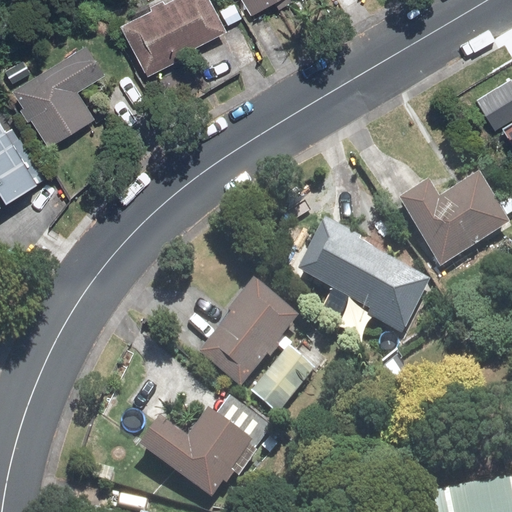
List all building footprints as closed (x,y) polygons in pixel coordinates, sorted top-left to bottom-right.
[(208,0),(168,0),(116,27),(144,80),(228,36),(208,0)] [(237,0),(250,20),(281,0),(237,0)] [(83,47),(7,93),(43,152),(95,122),(77,93),(102,79),(83,47)] [(511,85),(509,81),(474,102),(493,133),(511,121),(511,85)] [(0,127),(0,200),(3,206),(44,181),(13,128),(4,134),(0,127)] [(424,187),(395,206),(437,273),(510,227),(478,177),(434,204),(424,187)] [(320,222),(293,277),(378,318),(400,272),(373,259),(377,250),(320,222)] [(252,287),(194,358),(239,393),(296,322),(252,287)] [(407,336),(395,324),(373,346),(386,358),(407,336)] [(286,350),(248,397),(276,419),(313,372),(286,350)] [(156,424),(136,453),(212,504),(231,476),(238,480),(273,429),(229,399),(214,421),(201,412),(181,441),(156,424)] [(511,511),(511,473),(437,489),(441,511),(511,511)]
